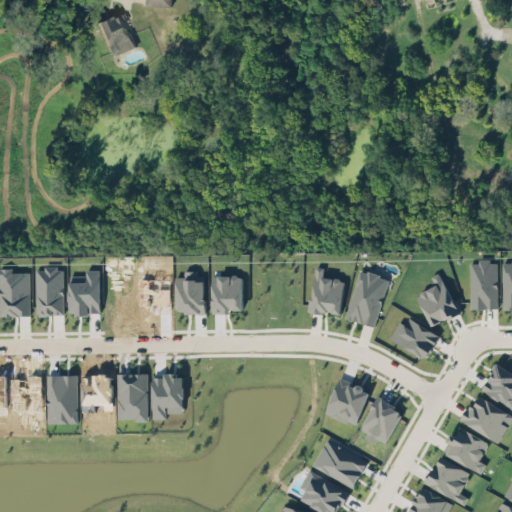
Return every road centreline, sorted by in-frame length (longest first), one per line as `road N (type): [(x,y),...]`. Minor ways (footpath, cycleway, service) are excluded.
road 1 (residential): [(432,395),(335,347),(152,342)]
road 2 (residential): [(511,338),(482,337),(461,347),(363,511)]
road 3 (residential): [(0,345),(152,342)]
